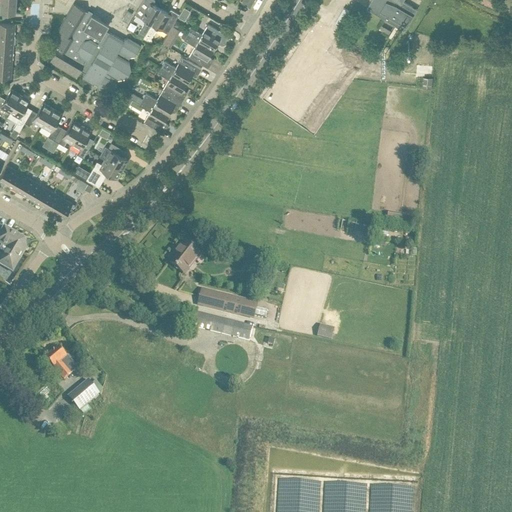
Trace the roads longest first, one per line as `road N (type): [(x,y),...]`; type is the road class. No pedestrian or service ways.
road 1 (secondary): [(130,229),(210,134),(298,0)]
road 2 (residential): [(169,152),(38,76),(31,61),(35,0)]
road 3 (residential): [(169,152),(253,32)]
road 4 (residential): [(56,240),(135,189),(169,152)]
